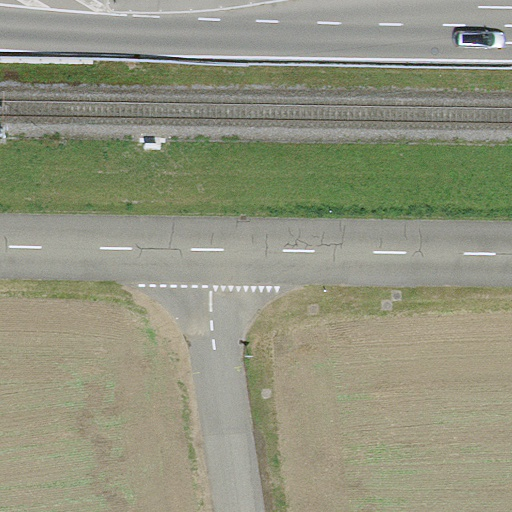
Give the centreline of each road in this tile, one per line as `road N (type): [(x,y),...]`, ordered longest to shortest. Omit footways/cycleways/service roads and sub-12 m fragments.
road 1 (primary): [(0,24),(511,38)]
road 2 (tertiary): [(511,255),(0,246)]
